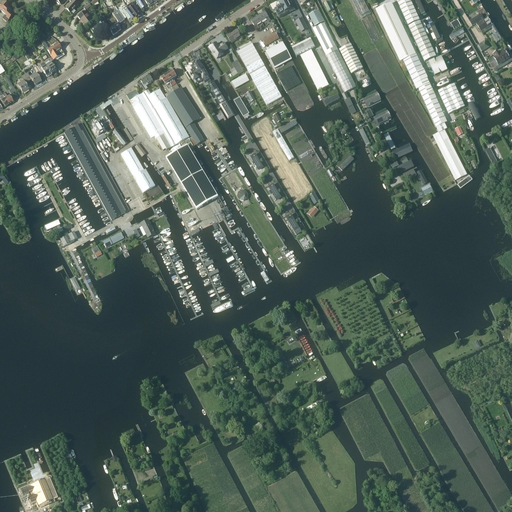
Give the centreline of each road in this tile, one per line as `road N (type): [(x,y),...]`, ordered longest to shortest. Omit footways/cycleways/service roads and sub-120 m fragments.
road 1 (unclassified): [(127,145),(141,137),(123,91),(260,0)]
road 2 (unclassified): [(127,145),(115,160),(137,205),(68,249)]
